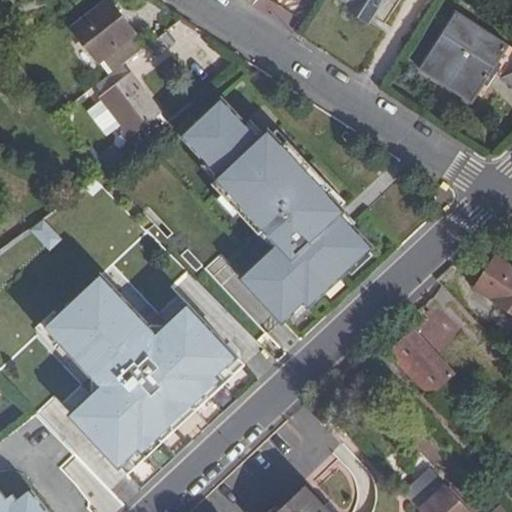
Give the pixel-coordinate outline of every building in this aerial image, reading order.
[(390,24),(405,0),(346,0),(355,6),(352,10),(371,23),(376,16),(390,24)] [(107,3),(72,30),(100,65),(134,38),(107,3)] [(511,49),(459,15),(421,72),(474,106),(494,74),(511,85),(511,49)] [(164,34),(145,49),(155,60),(174,46),(164,34)] [(93,90),(100,100),(129,78),(121,68),(93,90)] [(129,78),(100,100),(129,137),(159,116),(129,78)] [(223,100),(185,135),(209,160),(223,175),(217,180),(214,184),(224,194),(240,212),(260,233),(265,229),(280,244),(274,249),(242,280),(282,323),(292,313),(304,302),(308,307),(347,270),(367,252),(370,249),(350,227),(345,231),(335,220),(343,212),(340,209),(319,186),(294,159),(273,136),(269,132),(266,135),(261,140),(247,125),(223,100)] [(159,116),(129,137),(137,148),(166,125),(159,116)] [(252,120),(247,125),(261,140),(266,135),(252,120)] [(278,131),(273,136),(294,159),(299,154),(278,131)] [(209,160),(204,165),(217,180),(223,175),(209,160)] [(324,181),(319,186),(340,209),(345,204),(324,181)] [(234,216),(240,212),(224,194),(219,199),(234,216)] [(343,212),(335,220),(345,231),(350,227),(353,223),(343,212)] [(260,233),(274,249),(280,244),(265,229),(260,233)] [(372,257),(367,252),(347,270),(352,275),(372,257)] [(511,265),(490,252),(468,288),(511,315),(511,265)] [(161,444),(174,431),(167,422),(186,405),(194,413),(223,387),(243,367),(186,309),(164,328),(155,337),(147,337),(148,328),(100,276),(45,328),(91,379),(101,379),(100,388),(91,397),(69,417),(124,478),(146,458),(161,444)] [(433,301),(417,316),(446,346),(462,332),(433,301)] [(304,302),(292,313),(296,318),(308,307),(304,302)] [(411,324),(384,348),(426,395),(453,371),(411,324)] [(155,337),(164,328),(148,328),(147,337),(155,337)] [(91,379),(91,397),(100,388),(101,379),(91,379)] [(322,416),(326,412),(313,397),(304,405),(323,425),(328,421),(322,416)] [(167,422),(174,431),(194,413),(186,405),(167,422)] [(470,511),(427,466),(401,491),(420,511),(505,511),(497,503),(487,511),(470,511)] [(318,511),(324,507),(305,487),(278,511),(318,511)] [(0,511),(44,511),(29,492),(15,503),(10,497),(4,501),(0,496),(0,511)]
